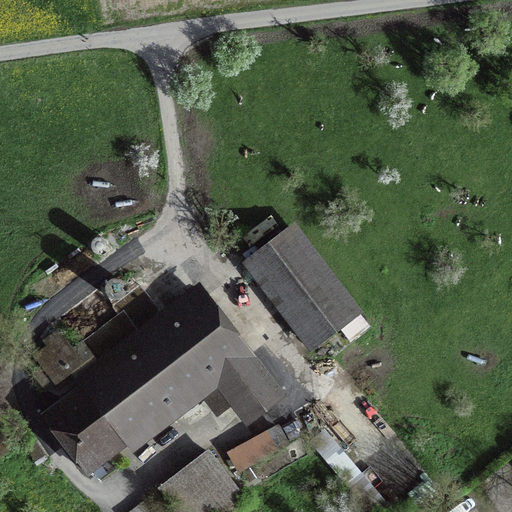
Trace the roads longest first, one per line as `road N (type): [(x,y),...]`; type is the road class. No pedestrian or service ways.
road 1 (track): [(155,32),(178,232),(305,388),(242,436),(226,439),(214,428),(108,501),(107,511)]
road 2 (track): [(108,501),(74,478),(37,431),(19,385),(21,350),(42,319),(79,289),(132,251),(178,232)]
